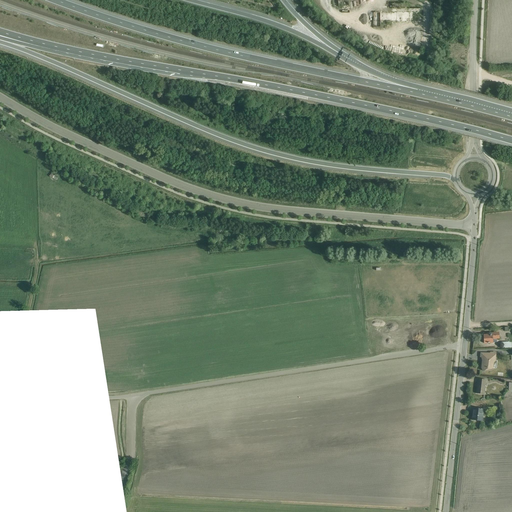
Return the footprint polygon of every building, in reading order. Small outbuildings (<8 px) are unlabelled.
[(392,16),(392,13),(373,13),(373,18),(367,18),(366,28),(373,28),(380,28),(380,20),(393,20),(393,16),(392,16)] [(487,334),(483,335),(484,343),(497,342),(497,339),(499,339),(499,332),(487,333),(487,334)] [(485,361),(482,361),(482,365),(484,366),(483,368),(482,369),(483,372),(492,369),(493,368),(496,368),(497,361),(495,361),(496,352),(490,352),(490,353),(481,353),(480,357),(484,358),(485,361)] [(478,379),(476,394),(485,395),(486,380),(478,379)] [(473,408),(471,420),(483,421),(484,409),(473,408)]
